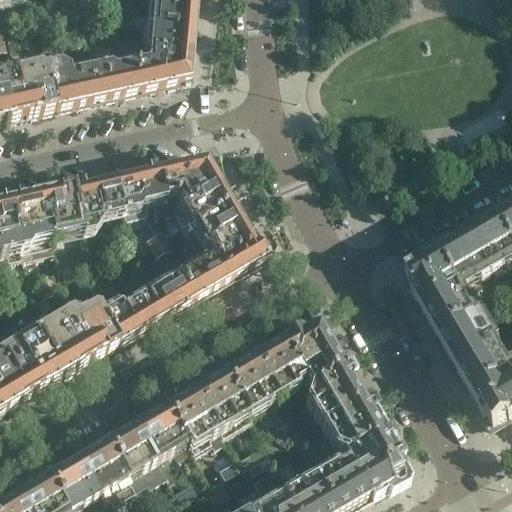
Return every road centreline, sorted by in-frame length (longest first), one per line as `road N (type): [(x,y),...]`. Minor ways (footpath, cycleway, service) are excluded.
road 1 (residential): [(0,473),(344,279)]
road 2 (residential): [(0,173),(256,116)]
road 3 (residential): [(461,485),(344,279)]
road 4 (residential): [(344,279),(511,178)]
road 5 (residential): [(344,279),(256,116)]
